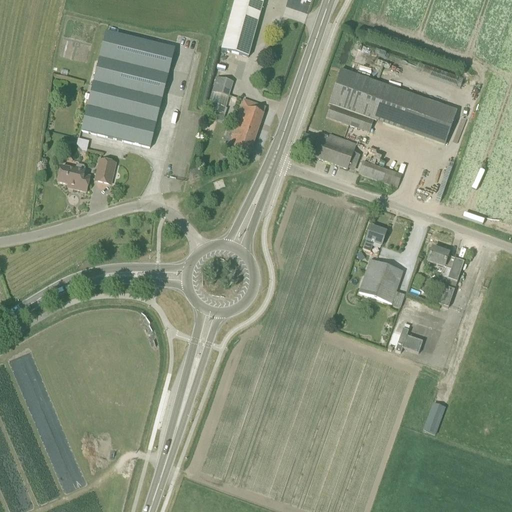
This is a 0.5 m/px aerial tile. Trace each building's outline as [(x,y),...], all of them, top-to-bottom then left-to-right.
[(234,0),(221,51),(220,51),(248,59),(263,0),(234,0)] [(80,133),(149,150),(167,77),(174,50),(105,33),(98,60),(95,72),(80,133)] [(456,113),(446,110),(340,72),(328,106),(329,106),(373,122),(444,147),(456,113)] [(222,116),(227,98),(212,93),(206,111),(222,116)] [(248,159),(265,109),(244,102),(226,152),(248,159)] [(369,134),(373,122),(329,106),(325,118),(369,134)] [(345,140),(360,144),(362,138),(347,134),(345,140)] [(347,172),(356,147),(329,137),(328,139),(320,136),(317,142),(303,137),(297,154),(347,172)] [(385,139),(383,143),(402,151),(404,147),(385,139)] [(78,140),(75,150),(86,152),(89,142),(78,140)] [(100,162),(95,182),(110,186),(115,165),(100,162)] [(394,179),(396,174),(363,163),(358,176),(398,189),(400,181),(394,179)] [(61,168),(57,184),(74,188),(73,191),(86,194),(90,178),(82,176),(84,171),(75,169),(74,172),(61,168)] [(196,171),(190,173),(192,180),(199,178),(196,171)] [(381,247),(385,234),(370,229),(362,251),(370,254),(373,245),(381,247)] [(447,281),(456,285),(463,264),(454,261),(453,263),(446,261),(448,256),(432,250),(427,264),(443,270),(443,269),(450,272),(447,281)] [(358,295),(391,306),(402,274),(370,263),(358,295)] [(438,307),(447,310),(454,292),(456,285),(447,281),(442,294),(439,305),(438,307)] [(439,305),(442,294),(437,292),(433,303),(439,305)] [(400,355),(402,350),(418,356),(422,344),(406,338),(408,333),(402,331),(395,353),(400,355)] [(435,437),(445,410),(433,405),(423,432),(435,437)]
